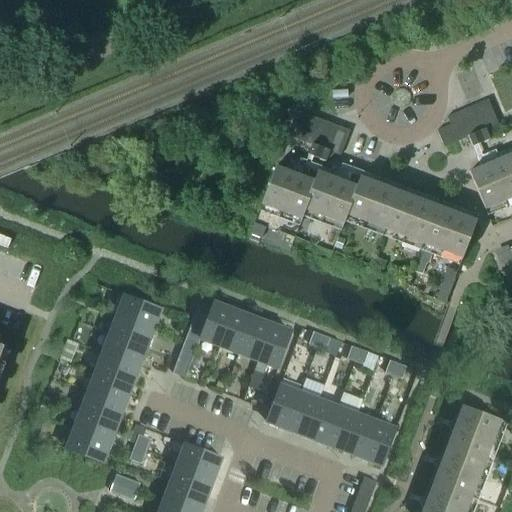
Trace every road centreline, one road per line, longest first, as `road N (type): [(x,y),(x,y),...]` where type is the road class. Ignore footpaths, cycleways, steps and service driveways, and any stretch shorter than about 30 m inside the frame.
road 1 (residential): [(431,71),(408,58),(382,62),(361,95),(377,130),(402,138),(427,129)]
road 2 (residential): [(318,511),(332,473),(248,440)]
